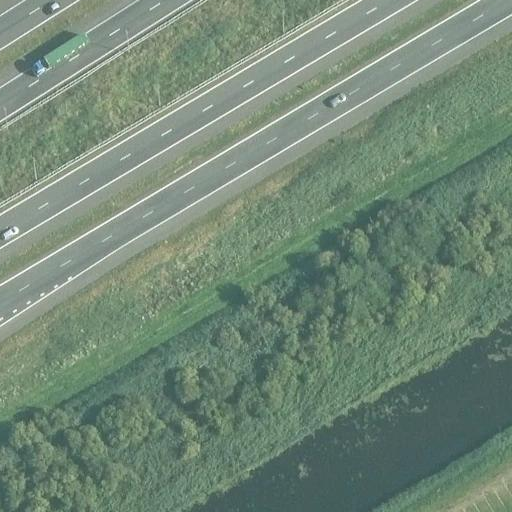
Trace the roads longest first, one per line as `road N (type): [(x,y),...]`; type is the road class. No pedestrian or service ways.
road 1 (motorway): [(0,302),(507,0)]
road 2 (motorway): [(0,231),(387,0)]
road 3 (motorway): [(164,0),(0,103)]
